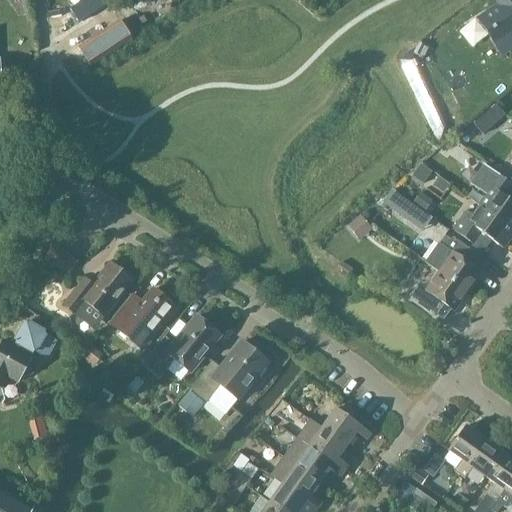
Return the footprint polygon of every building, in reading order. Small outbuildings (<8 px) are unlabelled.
[(92,14),(110,3),(107,0),(90,0),(85,4),(92,14)] [(155,0),(132,0),(139,11),(155,0)] [(511,0),(495,0),(493,2),(495,5),(474,20),(501,59),(511,51),(511,0)] [(496,105),(473,124),(481,135),(505,115),(496,105)] [(486,196),(479,206),(511,228),(511,202),(505,197),(511,187),(511,185),(494,172),(480,192),(486,196)] [(392,189),(381,203),(421,233),(432,219),(392,189)] [(431,201),(419,192),(411,203),(423,212),(431,201)] [(501,247),(511,231),(511,228),(479,206),(472,215),(466,211),(453,230),(472,244),(480,233),(501,247)] [(359,241),(371,231),(359,216),(346,226),(359,241)] [(428,264),(438,271),(467,292),(480,273),(468,264),(475,254),(452,238),(450,241),(446,238),(444,237),(425,262),(428,264)] [(78,262),(50,244),(43,261),(67,277),(78,262)] [(102,318),(131,281),(108,263),(89,286),(81,279),(61,306),(74,316),(83,304),(102,318)] [(453,311),(467,292),(438,271),(429,283),(418,285),(410,296),(419,302),(417,304),(428,312),(430,309),(442,318),(450,308),(453,311)] [(131,298),(109,325),(129,341),(138,349),(148,337),(158,325),(160,326),(174,308),(152,290),(140,305),(131,298)] [(187,373),(218,336),(194,317),(172,345),(162,337),(140,365),(158,379),(172,361),(187,373)] [(14,349),(2,341),(0,344),(0,387),(6,377),(17,383),(19,379),(33,376),(28,363),(31,358),(30,358),(33,353),(45,360),(55,342),(43,336),(44,335),(25,324),(14,343),(16,344),(14,349)] [(225,414),(266,363),(241,342),(220,368),(211,361),(188,389),(206,403),(208,400),(225,414)] [(103,356),(90,347),(82,359),(94,368),(103,356)] [(134,395),(143,383),(136,377),(126,389),(134,395)] [(186,415),(195,403),(186,396),(177,408),(186,415)] [(320,427),(344,445),(352,433),(363,441),(368,434),(333,409),(320,427)] [(275,424),(267,419),(260,429),(267,434),(275,424)] [(344,445),(314,423),(309,419),(294,440),(341,472),(345,466),(334,459),(344,445)] [(457,475),(482,440),(463,426),(446,451),(459,460),(451,471),(457,475)] [(337,478),(341,472),(294,440),(282,458),(317,482),(326,470),(337,478)] [(484,477),(501,453),(482,440),(457,475),(462,479),(470,468),(484,477)] [(495,502),(511,477),(511,460),(501,453),(484,477),(494,484),(486,495),(495,502)] [(308,496),(317,482),(282,458),(270,476),(281,483),(280,485),(304,501),(303,502),(314,509),(319,503),(308,496)] [(247,463),(234,480),(245,488),(257,470),(247,463)] [(428,477),(414,467),(407,476),(421,486),(428,477)] [(508,511),(511,511),(511,477),(495,502),(496,502),(490,511),(491,511),(497,511),(501,507),(508,511)] [(245,488),(234,480),(230,486),(241,493),(245,488)] [(404,481),(392,500),(402,507),(411,495),(415,489),(404,481)] [(280,485),(267,503),(279,511),(312,511),(314,509),(303,502),(304,501),(280,485)] [(0,511),(29,511),(32,508),(0,489),(0,511)] [(411,495),(421,502),(425,496),(415,489),(411,495)] [(432,509),(436,503),(425,496),(421,502),(432,509)] [(460,510),(465,503),(455,497),(451,504),(460,510)] [(477,511),(480,509),(469,501),(460,511),(477,511)] [(279,511),(267,503),(260,511),(279,511)]
